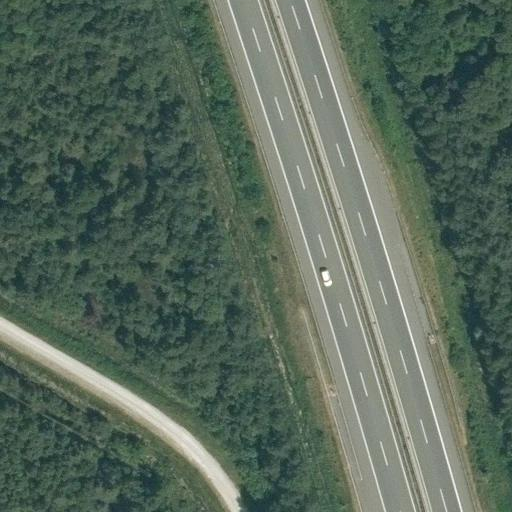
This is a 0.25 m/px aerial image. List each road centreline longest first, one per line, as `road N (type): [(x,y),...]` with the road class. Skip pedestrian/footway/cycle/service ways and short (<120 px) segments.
road 1 (motorway): [(445,511),(288,0)]
road 2 (motorway): [(243,0),(399,511)]
road 3 (track): [(0,319),(147,404),(218,466),(245,511)]
